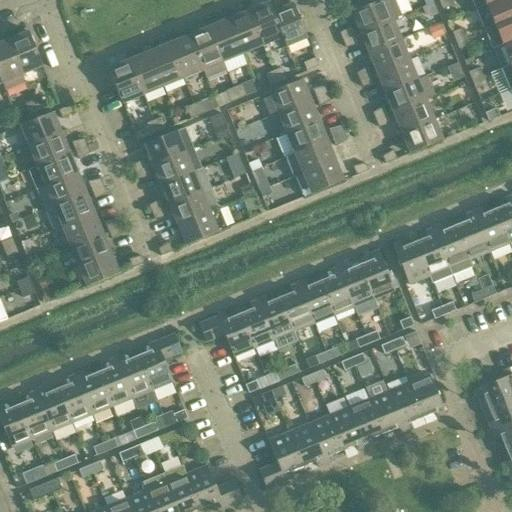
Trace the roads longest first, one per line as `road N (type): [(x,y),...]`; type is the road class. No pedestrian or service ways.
road 1 (residential): [(148,251),(40,0)]
road 2 (residential): [(252,500),(458,416)]
road 3 (residential): [(252,500),(178,324)]
road 4 (residential): [(376,158),(313,0)]
road 5 (residential): [(458,416),(438,369),(511,339)]
